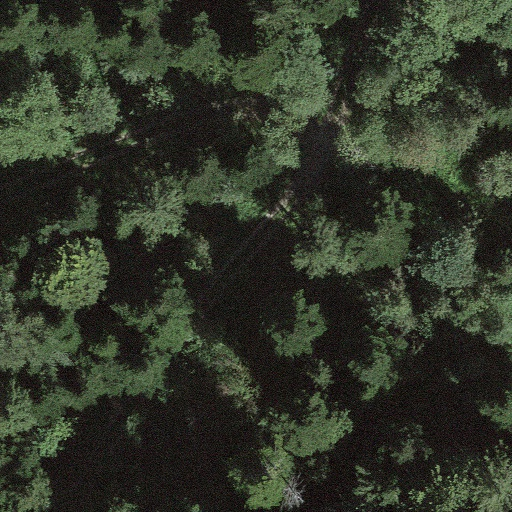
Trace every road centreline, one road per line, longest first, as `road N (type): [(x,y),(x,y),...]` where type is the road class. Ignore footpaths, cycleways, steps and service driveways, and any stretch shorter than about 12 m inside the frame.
road 1 (track): [(380,0),(305,175),(71,511)]
road 2 (track): [(0,193),(210,112),(280,111),(325,134),(339,130),(465,16),(495,0)]
